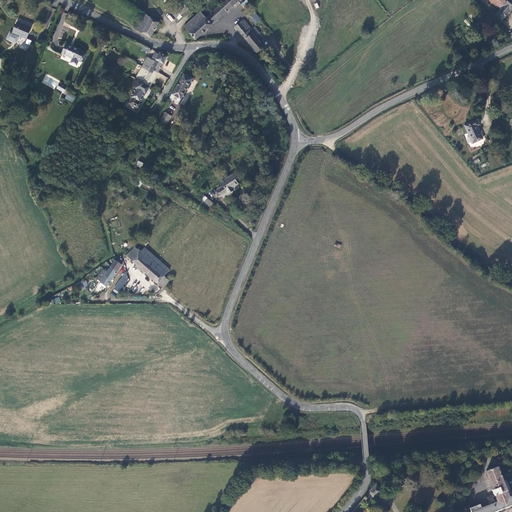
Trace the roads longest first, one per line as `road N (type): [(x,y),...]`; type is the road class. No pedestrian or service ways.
road 1 (tertiary): [(366,475),(357,410),(288,400),(238,358),(225,335),(229,306),(296,141)]
road 2 (track): [(312,141),(384,177),(511,277)]
road 3 (unclassified): [(511,47),(334,136),(296,141)]
road 4 (tertiary): [(296,141),(281,99),(252,59),(221,44),(188,46)]
road 5 (track): [(360,413),(511,399)]
road 6 (tertiary): [(188,46),(145,40),(60,0)]
